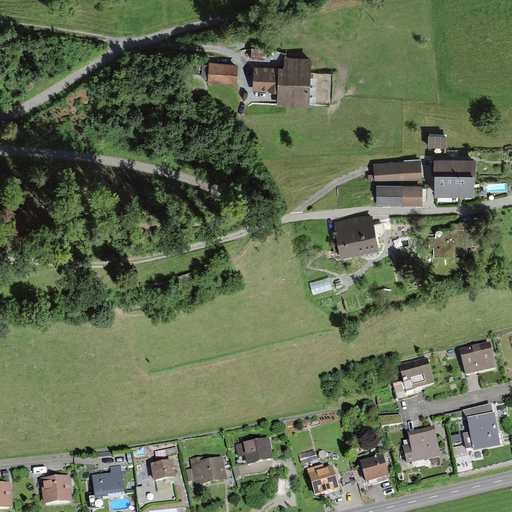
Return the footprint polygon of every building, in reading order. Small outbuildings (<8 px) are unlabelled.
[(306,103),(309,57),(287,55),(286,71),(255,68),(254,85),(280,87),(279,102),(306,103)] [(240,84),(240,66),(210,65),(209,84),(240,84)] [(449,136),(431,135),(430,149),(449,150),(449,136)] [(474,158),(435,159),(435,191),(474,191),(474,158)] [(419,180),(419,160),(406,160),(406,164),(385,164),(385,167),(377,167),(377,173),(370,174),(370,179),(381,179),(381,176),(399,176),(399,180),(419,180)] [(419,199),(419,185),(378,186),(379,200),(419,199)] [(376,240),(370,214),(337,222),(341,239),(333,241),(337,255),(344,253),(343,248),(376,240)] [(473,241),(473,226),(453,226),(453,230),(442,230),(442,227),(437,227),(437,232),(429,232),(429,242),(435,242),(435,251),(453,251),(453,245),(467,245),(467,241),(473,241)] [(477,366),(495,361),(489,341),(459,350),(466,373),(479,370),(477,366)] [(416,388),(434,381),(426,357),(399,367),(403,378),(391,382),(397,399),(417,392),(416,388)] [(480,447),(499,442),(492,413),(469,419),(471,430),(463,432),(466,443),(453,446),(455,456),(467,453),(466,447),(479,444),(480,447)] [(384,426),(392,423),(388,415),(381,417),(384,426)] [(407,462),(441,454),(436,433),(431,434),(430,427),(409,432),(412,444),(404,446),(407,462)] [(272,457),(266,437),(237,445),(239,454),(246,452),(248,461),(242,463),(245,473),(269,467),(266,459),(272,457)] [(367,479),(388,475),(383,455),(363,459),(367,479)] [(202,480),(223,476),(220,458),(202,462),(202,459),(192,460),(194,468),(199,467),(202,480)] [(165,480),(173,479),(171,460),(154,462),(156,478),(164,477),(165,480)] [(317,495),(338,488),(331,466),(323,469),(322,464),(308,468),(317,495)] [(120,465),(111,465),(111,474),(95,474),(95,492),(113,492),(113,490),(122,490),(122,476),(126,476),(126,472),(120,472),(120,465)] [(344,484),(358,480),(354,467),(340,471),(344,484)] [(46,500),(70,498),(68,477),(44,479),(46,500)] [(0,505),(11,504),(8,480),(0,481),(0,505)]
